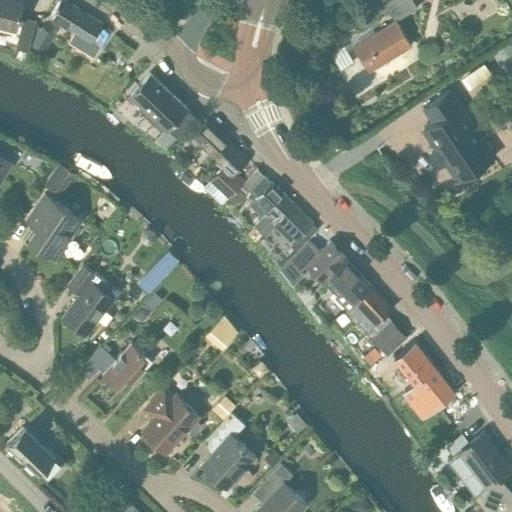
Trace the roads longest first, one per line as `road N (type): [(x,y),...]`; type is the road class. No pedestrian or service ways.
road 1 (tertiary): [(511,419),(297,172),(251,89)]
road 2 (residential): [(151,483),(38,375)]
road 3 (residential): [(38,375),(45,324),(39,303),(0,248)]
